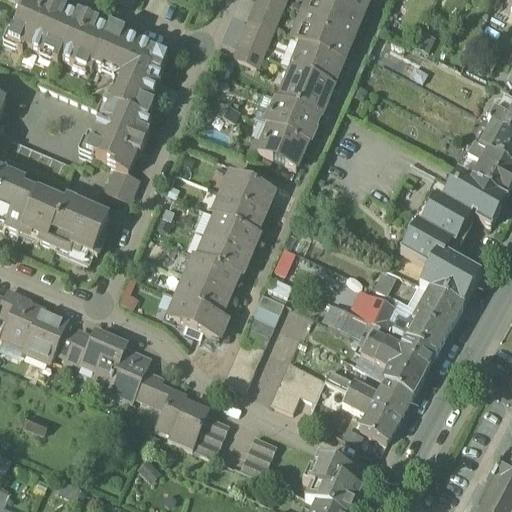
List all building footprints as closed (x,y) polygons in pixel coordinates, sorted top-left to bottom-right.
[(57,70),(59,66),(77,23),(76,23),(65,19),(67,16),(46,7),(44,10),(23,0),(14,19),(19,21),(11,39),(8,46),(19,50),(19,51),(16,56),(22,58),(24,53),(42,61),(43,59),(54,64),(52,68),(57,70)] [(260,0),(249,28),(271,38),(286,0),(260,0)] [(356,31),(365,11),(338,0),(314,0),(313,4),(314,5),(308,18),(307,18),(301,33),(302,33),(296,48),(303,51),(337,66),(341,57),(345,59),(354,38),(349,36),(352,29),(356,31)] [(338,0),(365,11),(369,0),(338,0)] [(91,80),(93,74),(109,37),(108,37),(97,32),(98,29),(77,20),(76,23),(77,23),(59,66),(91,80)] [(249,28),(239,52),(261,61),(271,38),(249,28)] [(109,34),(108,37),(109,37),(93,74),(102,78),(103,75),(112,78),(112,76),(118,78),(122,89),(120,94),(118,94),(114,102),(111,100),(107,109),(103,107),(99,116),(106,119),(103,126),(100,125),(92,143),(87,141),(85,146),(90,149),(85,160),(111,171),(109,175),(115,177),(116,178),(128,183),(128,182),(137,161),(140,162),(149,141),(146,140),(151,128),(147,126),(153,112),(150,110),(163,80),(161,79),(167,65),(152,59),(153,57),(123,44),(125,40),(109,34)] [(334,79),(339,67),(337,66),(303,51),(293,75),(297,77),(331,91),(336,80),(334,79)] [(234,65),(256,75),(261,61),(239,52),(234,65)] [(35,89),(47,93),(56,72),(44,67),(35,89)] [(47,93),(79,107),(88,86),(56,72),(47,93)] [(317,124),(331,91),(297,77),(291,92),(286,90),(278,108),(317,124)] [(108,94),(88,86),(79,107),(99,116),(103,107),(108,94)] [(348,119),(352,121),(365,93),(358,89),(356,88),(344,117),(346,117),(348,119)] [(270,117),(270,118),(265,130),(305,148),(307,149),(309,149),(315,135),(313,134),(317,124),(278,108),(277,107),(272,118),(270,117)] [(210,120),(232,130),(237,118),(215,109),(210,120)] [(260,128),(265,130),(270,118),(259,114),(254,126),(260,128)] [(511,116),(507,124),(502,135),(511,140),(511,116)] [(492,129),(502,135),(507,124),(494,117),(488,127),(492,129)] [(300,159),(305,148),(265,130),(260,128),(253,144),(262,148),(257,160),(295,176),(302,160),(300,159)] [(511,173),(511,140),(502,135),(492,129),(478,155),(487,160),(511,173)] [(1,165),(11,169),(21,148),(10,143),(1,165)] [(11,169),(22,174),(31,152),(21,148),(11,169)] [(22,174),(32,178),(42,157),(31,152),(22,174)] [(467,163),(481,171),(487,160),(478,155),(473,153),(467,163)] [(32,178),(43,183),(52,161),(42,157),(32,178)] [(511,191),(511,173),(487,160),(481,171),(473,187),(505,204),(511,191)] [(43,183),(54,187),(63,166),(52,161),(43,183)] [(73,170),(63,166),(54,187),(64,192),(73,170)] [(26,188),(0,177),(0,225),(6,228),(3,234),(18,241),(21,235),(36,200),(23,194),(26,188)] [(115,177),(110,189),(133,198),(138,186),(128,182),(128,183),(116,178),(115,177)] [(457,178),(456,180),(505,207),(506,206),(505,205),(505,204),(473,187),(457,178)] [(230,179),(221,200),(265,219),(274,197),(230,179)] [(451,190),(451,191),(499,218),(505,207),(456,180),(451,190)] [(403,241),(408,244),(409,242),(417,228),(420,230),(436,203),(443,206),(451,191),(451,190),(435,182),(403,241)] [(128,210),(133,198),(110,189),(105,201),(128,210)] [(490,235),(499,218),(451,191),(443,206),(436,203),(420,230),(417,228),(409,242),(408,244),(400,258),(429,274),(419,292),(430,298),(463,313),(480,282),(453,267),(445,262),(452,250),(455,252),(470,224),(475,227),(490,235)] [(62,211),(36,200),(21,235),(39,243),(37,249),(56,257),(57,253),(70,259),(73,253),(96,263),(105,242),(102,241),(108,227),(74,212),(74,210),(65,206),(62,211)] [(256,240),(265,219),(221,200),(212,221),(215,222),(256,240)] [(259,241),(256,240),(215,222),(206,243),(250,262),(259,241)] [(453,267),(475,227),(470,224),(455,252),(452,250),(445,262),(453,267)] [(18,241),(37,249),(39,243),(21,235),(18,241)] [(241,283),(250,262),(206,243),(197,264),(238,281),(241,283)] [(270,282),(277,285),(290,258),(282,255),(270,282)] [(233,292),(238,281),(197,264),(194,263),(185,283),(224,300),(228,289),(233,292)] [(375,296),(385,301),(394,285),(383,280),(375,296)] [(219,311),(224,300),(185,283),(176,304),(220,323),(224,313),(219,311)] [(286,300),(289,289),(267,283),(264,293),(286,300)] [(224,300),(229,302),(233,292),(228,289),(224,300)] [(6,298),(3,307),(0,313),(0,322),(8,325),(10,326),(18,308),(19,304),(6,298)] [(415,324),(419,326),(447,341),(452,333),(463,313),(430,298),(415,324)] [(229,302),(224,300),(219,311),(224,313),(229,302)] [(261,301),(252,322),(242,344),(264,354),(274,332),(275,329),(283,310),(261,301)] [(339,315),(344,318),(372,331),(383,308),(372,303),(365,318),(343,307),(339,315)] [(227,326),(220,323),(176,304),(167,325),(218,347),(227,326)] [(23,355),(51,367),(67,328),(18,308),(10,326),(8,325),(1,341),(24,351),(23,355)] [(404,347),(406,348),(412,337),(388,326),(394,313),(383,308),(372,331),(376,333),(404,347)] [(327,331),(336,335),(344,318),(339,315),(336,314),(327,331)] [(376,333),(372,331),(344,318),(336,335),(361,348),(364,343),(369,346),(372,341),(376,333)] [(419,326),(412,337),(406,348),(435,363),(447,341),(419,326)] [(90,345),(92,341),(78,335),(76,339),(90,345)] [(92,339),(126,354),(128,350),(94,335),(92,339)] [(73,365),(81,369),(91,345),(90,345),(76,339),(66,362),(73,365)] [(106,395),(132,406),(135,401),(140,389),(128,383),(137,363),(125,358),(126,354),(92,339),(92,341),(90,345),(91,345),(81,369),(96,375),(110,381),(108,385),(110,386),(107,391),(106,395)] [(361,348),(424,383),(435,363),(406,348),(404,347),(400,355),(372,341),(369,346),(364,343),(361,348)] [(263,355),(242,344),(223,387),(245,397),(263,355)] [(381,388),(385,390),(412,404),(424,383),(361,348),(358,354),(363,357),(360,363),(387,378),(381,388)] [(137,363),(149,368),(150,368),(151,364),(126,354),(125,358),(137,363)] [(354,360),(360,363),(363,357),(358,354),(354,360)] [(71,370),(73,365),(66,362),(60,376),(68,379),(71,370)] [(128,383),(140,389),(144,380),(149,368),(137,363),(128,383)] [(94,379),(96,375),(81,369),(73,365),(71,370),(79,373),(79,372),(94,379)] [(292,420),(300,403),(310,379),(288,368),(270,410),(292,420)] [(96,375),(94,379),(92,385),(107,391),(110,386),(108,385),(110,381),(96,375)] [(325,387),(348,399),(353,389),(330,377),(325,387)] [(325,387),(310,379),(300,403),(315,409),(325,387)] [(162,387),(144,380),(140,389),(135,401),(153,409),(159,394),(162,387)] [(348,399),(372,412),(378,402),(353,389),(348,399)] [(385,390),(378,402),(372,412),(399,427),(412,404),(385,390)] [(167,447),(191,458),(192,457),(206,423),(207,421),(170,405),(173,400),(159,394),(153,409),(164,414),(159,423),(174,430),(170,440),(167,447)] [(132,406),(106,395),(104,399),(132,410),(133,407),(132,406)] [(356,418),(366,423),(372,412),(348,399),(342,411),(356,418)] [(399,427),(372,412),(366,423),(359,436),(386,450),(399,427)] [(174,430),(159,423),(155,434),(170,440),(174,430)] [(192,457),(213,466),(228,432),(206,423),(192,457)] [(24,434),(36,438),(40,429),(29,424),(24,434)] [(239,477),(262,487),(276,453),(254,443),(239,477)] [(511,511),(511,450),(501,471),(497,468),(488,485),(492,488),(479,511),(511,511)] [(310,509),(315,511),(317,511),(354,511),(362,495),(353,491),(358,481),(348,477),(349,476),(319,463),(311,480),(314,481),(310,490),(317,493),(310,509)] [(0,511),(5,511),(9,503),(0,498),(0,511)]
